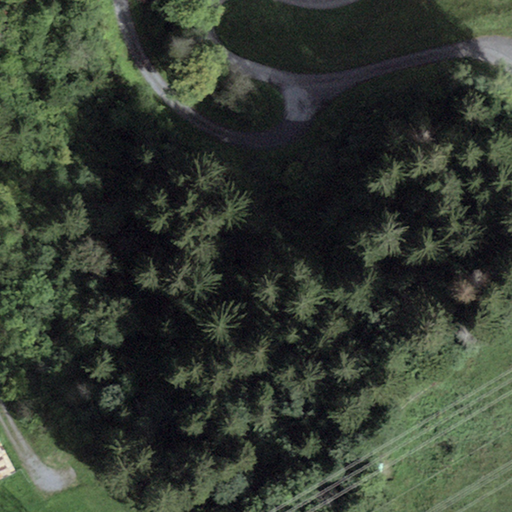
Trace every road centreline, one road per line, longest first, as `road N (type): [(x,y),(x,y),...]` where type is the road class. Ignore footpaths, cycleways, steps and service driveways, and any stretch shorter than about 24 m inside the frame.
road 1 (unclassified): [(511,56),(461,52),(303,83),(233,64),(216,50),(203,32),(208,0)]
road 2 (track): [(303,83),(279,135),(241,141),(212,130),(153,85),(120,0)]
